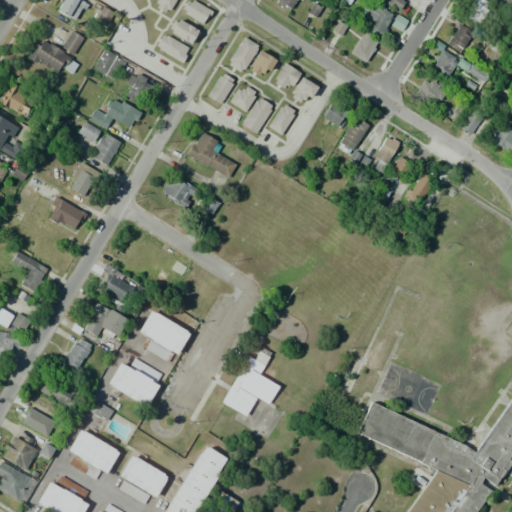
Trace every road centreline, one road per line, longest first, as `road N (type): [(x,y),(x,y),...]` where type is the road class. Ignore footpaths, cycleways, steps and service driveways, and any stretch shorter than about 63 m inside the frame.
road 1 (residential): [(0,403),(239,0)]
road 2 (residential): [(511,188),(232,0)]
road 3 (residential): [(245,284),(118,204)]
